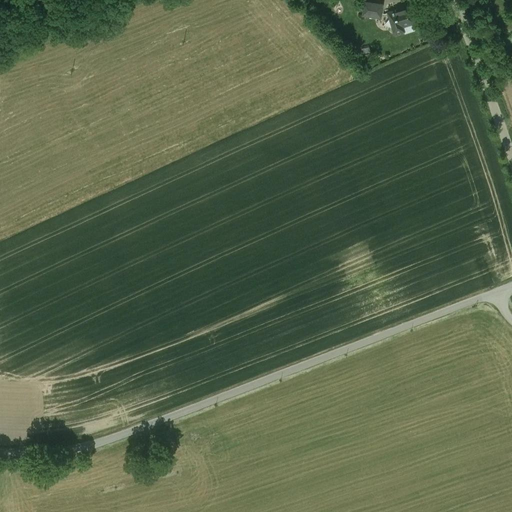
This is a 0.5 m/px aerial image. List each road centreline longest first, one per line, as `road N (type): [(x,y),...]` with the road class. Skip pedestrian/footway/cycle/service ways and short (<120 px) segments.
road 1 (unclassified): [(511,288),(102,442),(0,451)]
road 2 (unclassified): [(454,0),(511,157)]
road 3 (track): [(154,0),(0,53)]
